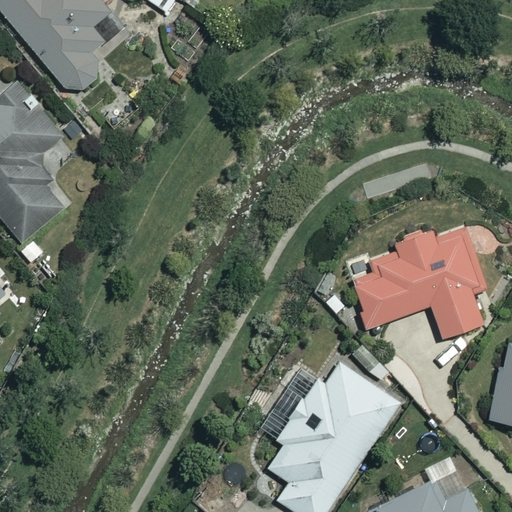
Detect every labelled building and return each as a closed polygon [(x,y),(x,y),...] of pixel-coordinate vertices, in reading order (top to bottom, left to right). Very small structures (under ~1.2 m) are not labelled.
[(0,0),(0,8),(71,93),(105,65),(89,47),(99,38),(88,25),(107,8),(100,0),(0,0)] [(0,86),(0,217),(19,240),(64,203),(46,181),(52,176),(35,155),(65,129),(18,72),(0,86)] [(433,238),(429,228),(394,240),(397,248),(368,258),(372,271),(346,280),(362,326),(428,303),(439,335),(480,321),(470,291),(484,286),(464,227),(433,238)] [(0,309),(14,298),(0,280),(0,309)] [(511,342),(498,340),(485,416),(511,421),(511,342)] [(321,511),(397,400),(338,360),(322,383),(300,368),(258,430),(280,445),(264,468),(285,482),(275,497),(296,511),(321,511)] [(373,511),(475,511),(453,465),(370,506),(373,511)]
